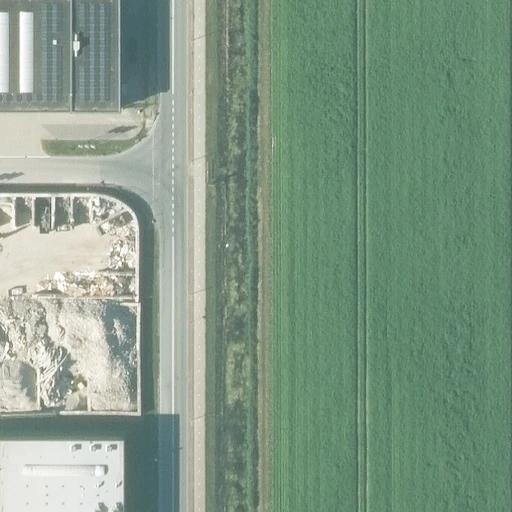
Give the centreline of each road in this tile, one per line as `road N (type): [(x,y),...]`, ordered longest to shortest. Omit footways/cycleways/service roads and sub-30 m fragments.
road 1 (tertiary): [(174,177),(174,511)]
road 2 (tertiary): [(174,0),(174,177)]
road 3 (unclassified): [(0,177),(174,177)]
